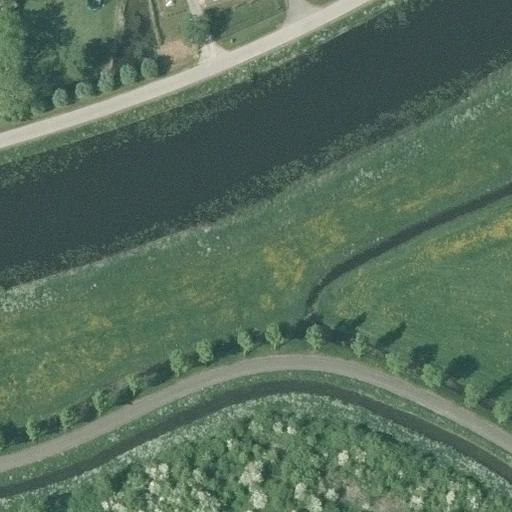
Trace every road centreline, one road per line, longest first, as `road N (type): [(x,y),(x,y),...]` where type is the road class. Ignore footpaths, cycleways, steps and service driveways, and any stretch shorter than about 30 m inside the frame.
road 1 (unclassified): [(0,465),(191,386),(265,365),(342,368),(374,378),(511,449)]
road 2 (unclassified): [(355,0),(212,68),(0,141)]
